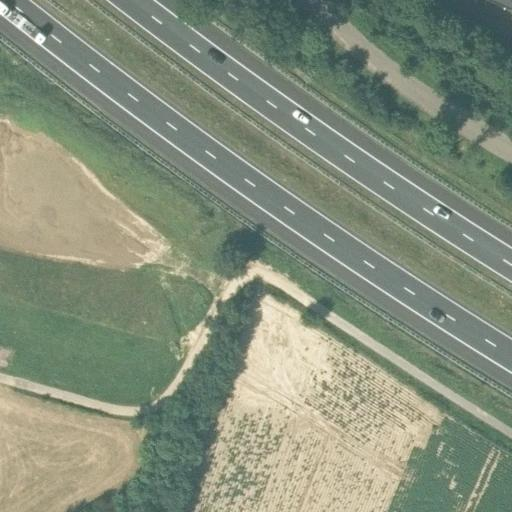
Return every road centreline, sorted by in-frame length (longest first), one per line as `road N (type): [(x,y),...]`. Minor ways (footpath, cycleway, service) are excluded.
road 1 (motorway): [(2,0),(327,241),(511,361)]
road 2 (motorway): [(511,266),(130,0)]
road 3 (unclassified): [(511,153),(354,48),(313,0)]
